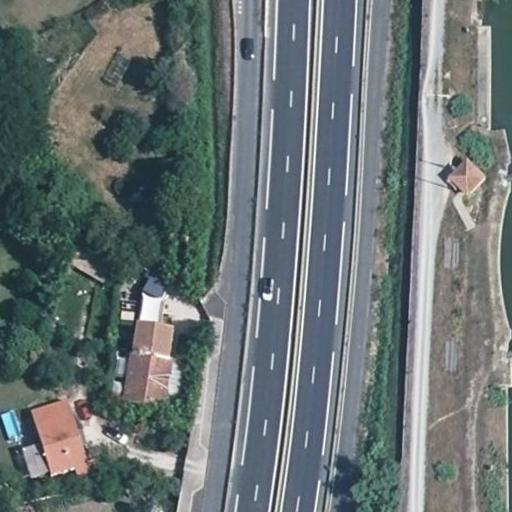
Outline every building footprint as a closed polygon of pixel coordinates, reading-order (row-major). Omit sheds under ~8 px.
[(470,136),(479,145),(486,138),(478,129),(470,136)] [(468,158),(448,177),(467,197),(487,179),(468,158)] [(116,266),(78,243),(68,261),(105,283),(116,266)] [(168,294),(153,289),(149,300),(164,306),(168,294)] [(168,359),(172,333),(136,327),(126,384),(123,404),(164,411),(165,403),(172,360),(168,359)] [(76,373),(66,348),(52,354),(63,379),(76,373)] [(177,405),(184,362),(172,360),(165,403),(177,405)] [(123,404),(126,384),(117,382),(113,403),(123,404)] [(88,466),(67,403),(31,415),(51,478),(88,466)]
